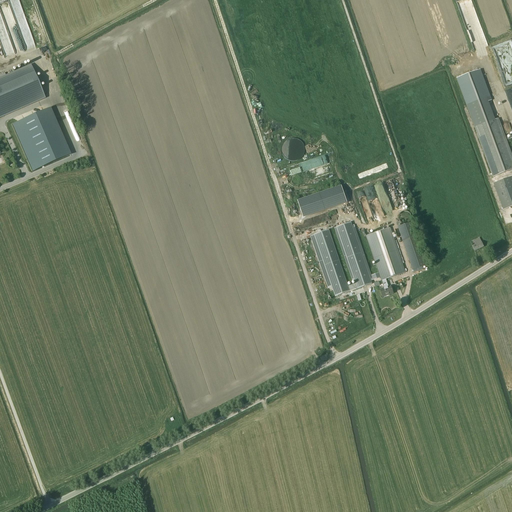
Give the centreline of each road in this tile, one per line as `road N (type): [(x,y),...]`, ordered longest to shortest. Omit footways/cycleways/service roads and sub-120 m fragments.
road 1 (unclassified): [(40,511),(323,367),(511,251)]
road 2 (track): [(215,0),(335,359)]
road 3 (track): [(52,54),(40,59),(79,154),(0,190)]
road 4 (track): [(0,372),(49,507)]
